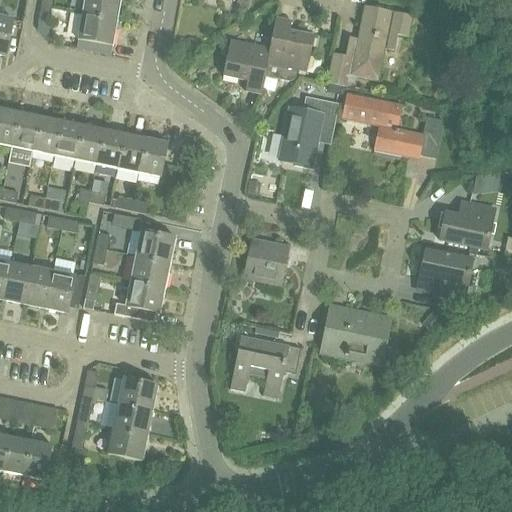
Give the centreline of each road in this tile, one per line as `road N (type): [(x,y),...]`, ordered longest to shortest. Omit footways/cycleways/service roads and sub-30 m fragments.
road 1 (residential): [(216,494),(358,461),(457,367),(511,333)]
road 2 (residential): [(330,206),(401,221),(388,287),(316,272),(326,223)]
road 3 (residential): [(196,370),(230,204)]
road 4 (residential): [(230,204),(237,140),(155,76)]
road 5 (residential): [(0,385),(70,400),(81,346)]
road 6 (residential): [(216,494),(196,370)]
